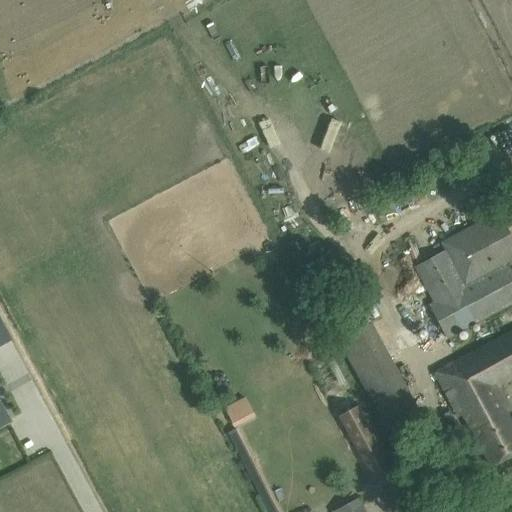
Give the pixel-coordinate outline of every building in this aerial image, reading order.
[(414,268),(414,269),(424,289),(411,296),(419,311),(429,306),(446,338),(511,302),(511,239),(498,214),(440,245),(444,251),(414,268)] [(389,249),(402,262),(415,249),(403,236),(389,249)] [(342,329),(372,315),(362,292),(331,306),(342,329)] [(0,321),(0,345),(10,340),(0,321)] [(511,330),(434,372),(457,417),(462,415),(491,466),(511,454),(511,425),(504,411),(510,409),(499,388),(511,380),(511,330)] [(375,366),(378,382),(403,376),(399,360),(375,366)] [(0,425),(9,421),(0,404),(0,425)] [(375,476),(395,465),(361,404),(341,415),(375,476)]
